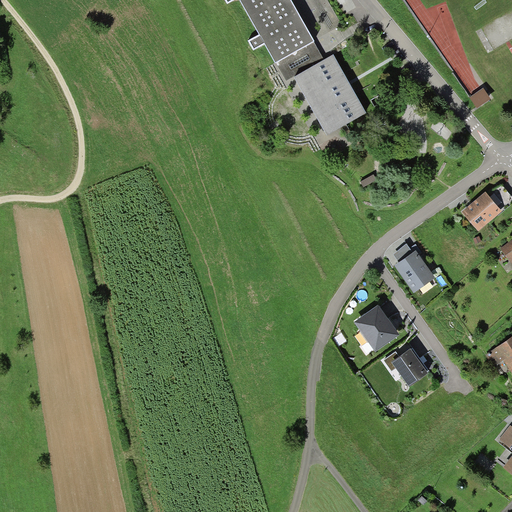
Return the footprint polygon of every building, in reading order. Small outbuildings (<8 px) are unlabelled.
[(324,61),(289,0),(225,0),(228,4),(235,0),(239,0),(260,36),(250,42),(254,50),(264,45),(276,65),(277,64),(286,81),(294,77),(327,137),(367,115),(334,56),(324,61)] [(488,91),(473,94),(477,111),(492,107),(488,91)] [(511,198),(501,185),(488,196),(502,213),(511,204),(511,198)] [(488,196),(486,193),(472,205),(462,213),(478,232),(502,213),(488,196)] [(511,240),(501,249),(511,264),(511,240)] [(398,265),(395,267),(414,294),(435,279),(416,252),(398,265)] [(378,307),(354,324),(376,354),(400,337),(390,323),(378,307)] [(511,337),(488,355),(496,367),(503,362),(511,374),(511,337)] [(421,360),(413,349),(400,358),(392,364),(395,369),(409,388),(430,373),(421,360)] [(400,358),(396,352),(384,361),(392,372),(395,369),(392,364),(400,358)] [(511,446),(511,426),(510,426),(499,440),(510,449),(511,446)] [(511,446),(510,449),(509,450),(511,452),(511,457),(503,468),(511,475),(511,446)]
